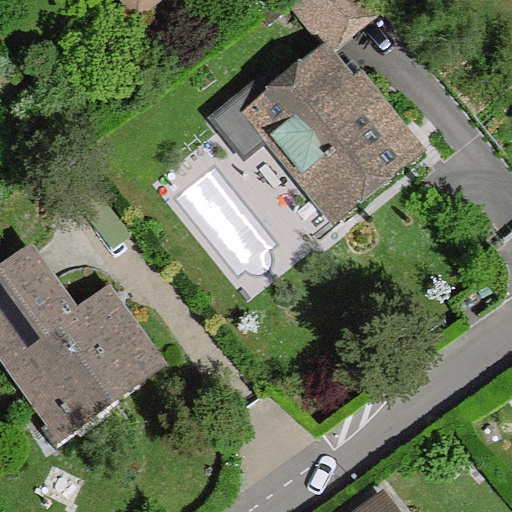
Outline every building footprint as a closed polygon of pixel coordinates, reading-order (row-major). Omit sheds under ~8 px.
[(129,0),(140,13),(155,0),(129,0)] [(383,10),(374,0),(297,0),(335,48),(383,10)] [(275,68),(212,119),(245,160),(272,138),(337,218),(420,152),(363,81),(356,87),(326,50),(286,82),(275,68)] [(33,249),(0,272),(0,372),(53,448),(167,369),(111,289),(78,312),(33,249)] [(388,511),(381,502),(366,511),(388,511)]
